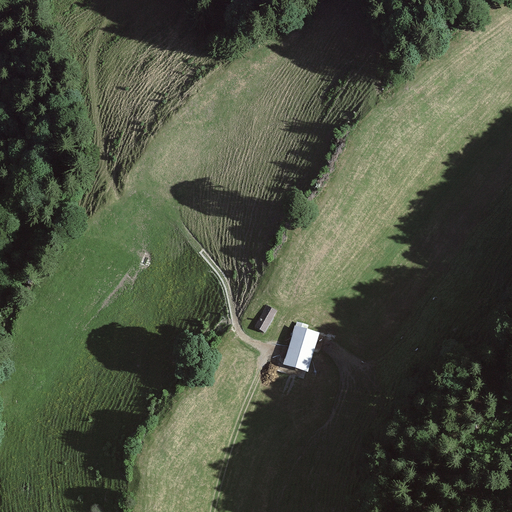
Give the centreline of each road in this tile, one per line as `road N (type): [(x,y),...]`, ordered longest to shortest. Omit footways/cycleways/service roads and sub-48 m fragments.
road 1 (track): [(174,220),(223,280),(236,322),(271,338),(289,312),(390,262),(511,123)]
road 2 (track): [(212,511),(271,338)]
